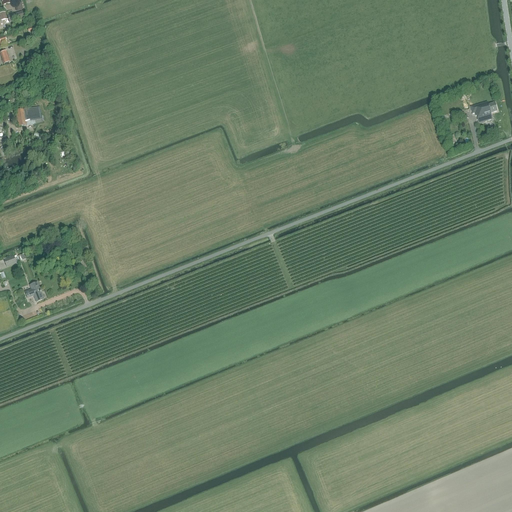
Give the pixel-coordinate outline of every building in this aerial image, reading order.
[(24,12),(7,16),(9,23),(26,18),(24,12)] [(0,53),(3,65),(10,63),(7,51),(0,53)] [(0,102),(1,109),(10,107),(14,105),(20,103),(19,96),(11,97),(11,98),(8,99),(5,100),(0,100),(0,102)] [(445,106),(445,111),(456,109),(455,102),(446,103),(447,106),(445,106)] [(497,112),(495,103),(488,105),(487,103),(470,107),(472,114),(475,114),(475,117),(477,116),(477,119),(478,124),(492,120),(491,115),(497,112)] [(15,111),(16,118),(18,127),(42,123),(39,107),(24,110),(15,111)] [(5,123),(14,122),(13,113),(4,114),(5,123)] [(13,256),(4,260),(6,266),(15,263),(13,256)] [(31,290),(25,292),(27,299),(34,296),(36,302),(43,300),(37,283),(29,286),(31,290)]
